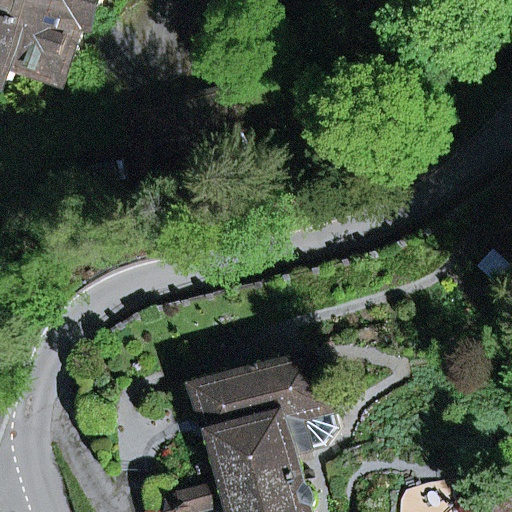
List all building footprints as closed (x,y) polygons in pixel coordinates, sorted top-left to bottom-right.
[(0,0),(0,92),(1,93),(5,81),(15,84),(21,65),(71,81),(91,23),(98,25),(106,0),(0,0)] [(268,179),(227,96),(137,118),(152,180),(268,179)] [(511,207),(495,226),(511,241),(511,207)] [(313,511),(317,497),(306,486),(298,452),(327,445),(339,429),(321,358),(203,388),(215,435),(220,433),(233,484),(238,500),(240,511),(313,511)] [(197,511),(198,510),(238,500),(233,484),(181,497),(174,503),(172,511),(197,511)]
